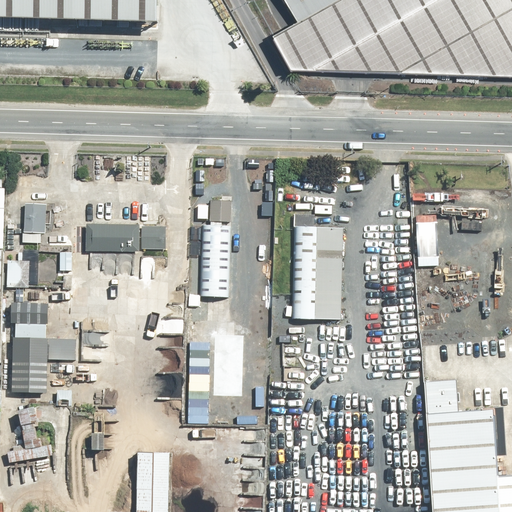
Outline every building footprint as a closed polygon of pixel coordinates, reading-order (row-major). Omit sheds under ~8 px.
[(0,0),(0,30),(152,36),(153,0),(0,0)] [(511,0),(282,0),(290,13),(263,30),(276,63),(511,69),(511,0)] [(230,201),(210,201),(210,227),(229,227),(230,201)] [(45,204),(24,204),(24,241),(45,241),(45,204)] [(145,225),(144,248),(167,249),(168,226),(145,225)] [(138,226),(84,226),(84,254),(138,254),(138,226)] [(340,323),(340,229),(290,229),(289,323),(340,323)] [(231,230),(203,230),(203,299),(231,299),(231,230)] [(10,261),(9,288),(32,289),(32,284),(44,285),(45,252),(27,252),(26,262),(10,261)] [(76,253),(63,252),(62,270),(75,271),(76,253)] [(45,305),(12,305),(12,327),(45,328),(45,305)] [(44,341),(13,341),(13,393),(44,393),(44,341)] [(422,383),(430,511),(511,511),(511,480),(495,481),(491,415),(459,417),(457,381),(422,383)] [(22,410),(29,449),(46,446),(39,407),(22,410)] [(112,453),(113,434),(98,433),(98,453),(112,453)] [(12,453),(14,465),(57,456),(55,444),(46,446),(29,449),(12,453)] [(169,511),(170,456),(136,456),(136,511),(169,511)]
